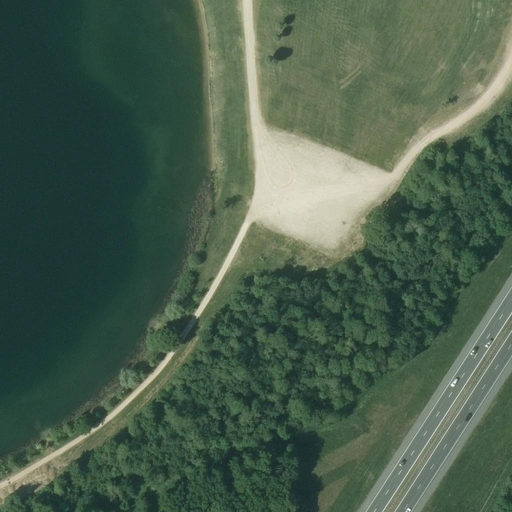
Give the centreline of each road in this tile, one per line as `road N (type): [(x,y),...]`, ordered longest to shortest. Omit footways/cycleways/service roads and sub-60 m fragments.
road 1 (track): [(249,0),(255,206),(232,254),(148,382),(80,442),(0,486)]
road 2 (track): [(511,52),(473,107),(420,144),(358,240),(315,249),(255,206)]
road 3 (motorway): [(511,300),(374,511)]
road 4 (motorway): [(402,511),(511,343)]
